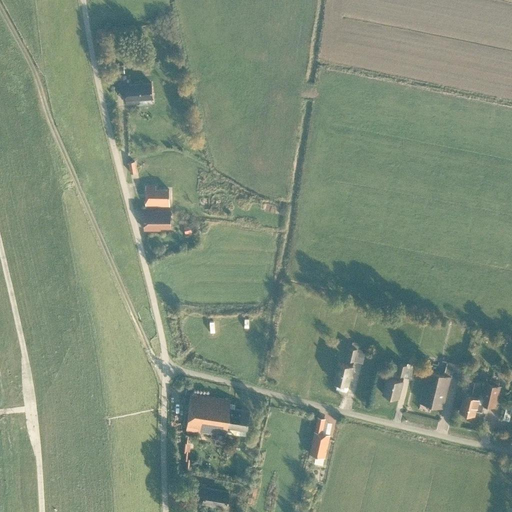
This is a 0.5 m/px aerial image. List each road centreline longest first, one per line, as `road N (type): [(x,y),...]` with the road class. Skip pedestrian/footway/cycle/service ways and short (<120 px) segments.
road 1 (track): [(0,3),(35,69),(153,359),(165,368)]
road 2 (residential): [(165,368),(511,450)]
road 3 (residential): [(165,368),(88,45)]
road 4 (track): [(42,511),(30,380),(0,244)]
road 5 (residential): [(164,511),(165,368)]
